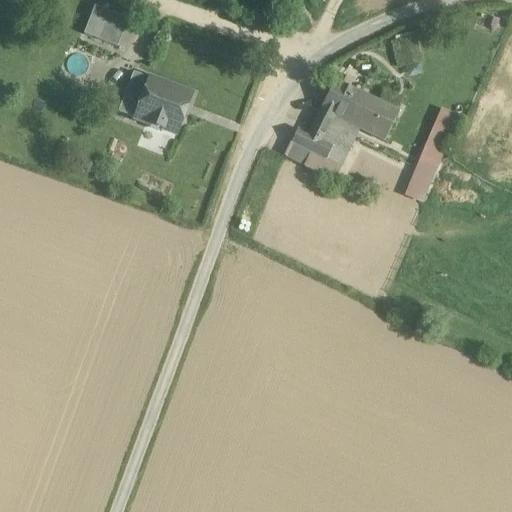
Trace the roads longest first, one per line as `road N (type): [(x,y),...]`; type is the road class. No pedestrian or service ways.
road 1 (unclassified): [(119,511),(216,236),(273,105),(315,53),(449,0)]
road 2 (track): [(175,0),(315,53)]
